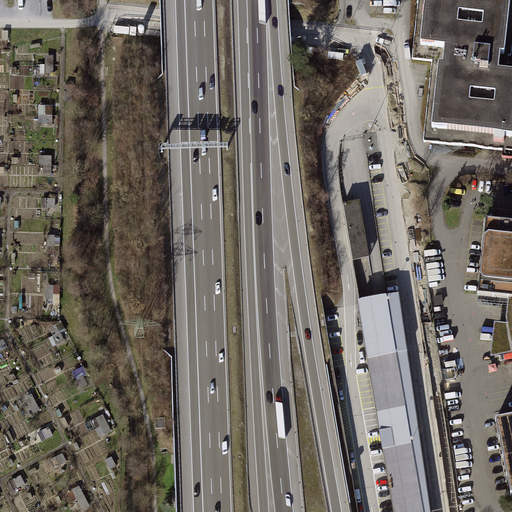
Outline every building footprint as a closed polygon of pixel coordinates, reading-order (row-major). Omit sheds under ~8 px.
[(461,148),(511,153),(511,72),(511,59),(511,0),(421,0),(414,61),(435,63),(425,143),(432,144),(461,148)] [(46,123),(54,123),(54,104),(40,104),(40,114),(46,114),(46,123)] [(53,173),(53,156),(43,156),(43,173),(53,173)] [(360,202),(343,204),(353,262),(370,259),(360,202)] [(511,300),(511,224),(486,221),(483,242),(479,281),(477,297),(508,300),(511,300)] [(48,285),(47,305),(60,305),(61,285),(48,285)] [(172,355),(180,511),(433,511),(416,406),(399,290),(386,293),(386,292),(364,296),(358,297),(359,303),(320,311),(317,312),(172,355)] [(62,331),(66,330),(63,323),(50,328),(56,344),(66,341),(62,331)] [(511,355),(511,351),(506,325),(494,324),(490,360),(511,355)] [(34,395),(28,397),(33,408),(29,410),(31,414),(40,410),(34,395)] [(102,437),(113,431),(105,414),(93,420),(102,437)] [(511,419),(496,423),(511,497),(511,496),(511,419)] [(82,486),(75,489),(83,509),(90,507),(82,486)]
